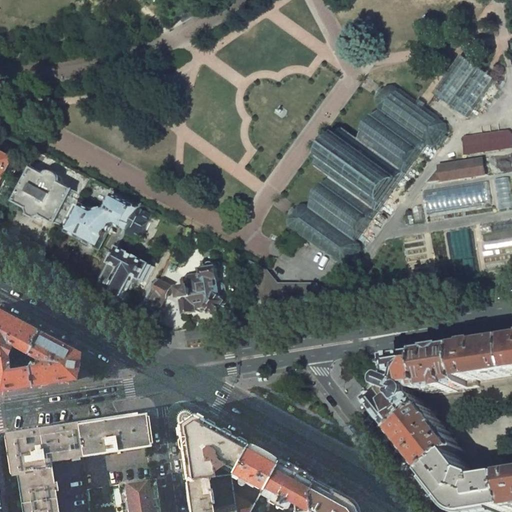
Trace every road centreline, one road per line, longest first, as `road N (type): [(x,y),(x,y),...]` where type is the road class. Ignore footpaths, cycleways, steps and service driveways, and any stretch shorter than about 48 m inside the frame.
road 1 (primary): [(403,503),(180,376)]
road 2 (secondary): [(308,348),(511,313)]
road 3 (primary): [(180,376),(0,280)]
road 4 (secondary): [(403,503),(384,456),(308,348)]
road 5 (secondary): [(0,407),(180,376)]
road 6 (unknown): [(241,239),(325,284),(355,270),(389,229)]
road 7 (residential): [(180,376),(160,401),(175,511)]
road 8 (secondary): [(180,376),(229,359),(308,348)]
road 9 (unknown): [(389,229),(511,214)]
road 10 (unknown): [(389,229),(461,132)]
